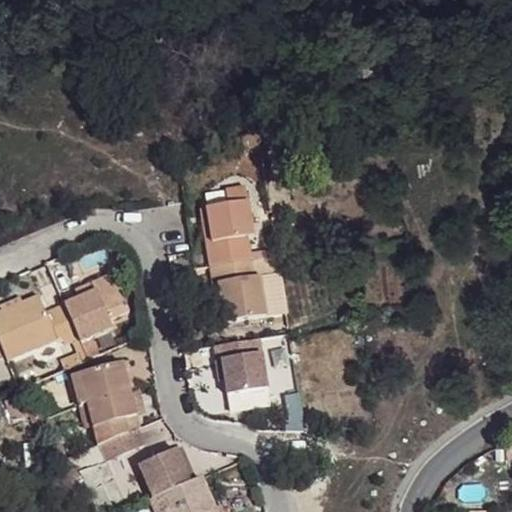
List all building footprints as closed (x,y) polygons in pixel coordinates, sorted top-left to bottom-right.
[(204,267),(244,260),(243,254),(241,237),(248,237),(239,187),(218,191),(221,203),(194,210),(204,267)] [(244,260),(271,256),(270,249),(243,254),(244,260)] [(281,312),(271,256),(244,260),(248,278),(254,277),(261,316),(281,312)] [(248,278),(244,260),(204,267),(208,286),(212,285),(219,324),(261,316),(254,277),(248,278)] [(74,339),(77,345),(88,340),(112,331),(110,324),(129,316),(116,285),(62,308),(74,339)] [(0,312),(0,353),(3,361),(56,339),(60,345),(74,339),(62,308),(41,316),(33,298),(0,312)] [(265,385),(255,337),(208,347),(212,362),(218,361),(221,377),(225,393),(265,385)] [(77,345),(85,362),(96,357),(88,340),(77,345)] [(57,363),(60,372),(78,364),(75,356),(57,363)] [(218,361),(212,362),(215,379),(221,377),(218,361)] [(86,404),(97,446),(100,444),(114,437),(111,424),(137,418),(123,366),(79,375),(86,404)] [(79,375),(67,379),(73,408),(86,404),(79,375)] [(267,395),(265,385),(225,393),(226,403),(267,395)] [(114,437),(136,428),(140,427),(137,418),(111,424),(114,437)] [(114,437),(100,444),(106,459),(142,442),(136,428),(114,437)] [(177,446),(171,449),(188,483),(192,481),(177,446)] [(134,465),(149,499),(157,495),(188,483),(171,449),(134,465)] [(209,511),(206,502),(196,479),(192,481),(188,483),(157,495),(164,511),(209,511)] [(206,502),(209,511),(216,511),(212,501),(206,502)]
